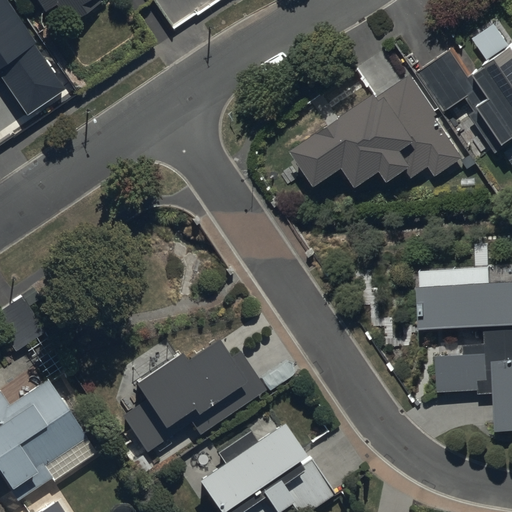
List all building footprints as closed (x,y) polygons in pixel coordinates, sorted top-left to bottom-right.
[(36,43),(15,11),(7,0),(0,0),(0,74),(27,116),(67,90),(36,43)] [(34,0),(43,12),(54,4),(62,16),(67,23),(101,1),(99,0),(34,0)] [(511,42),(469,72),(452,46),(418,69),(446,111),(466,99),(500,150),(511,142),(511,42)] [(360,184),(383,168),(392,181),(407,171),(413,180),(432,167),(438,175),(466,156),(411,74),(382,93),(363,106),(348,116),(324,132),(297,150),(319,183),(346,164),(360,184)] [(511,281),(494,282),(493,261),(419,265),(420,285),(422,329),(484,326),(485,345),(436,347),(438,391),(495,389),(498,432),(511,431),(511,281)] [(0,308),(0,332),(16,356),(43,337),(17,297),(0,308)] [(216,341),(185,362),(178,351),(132,382),(139,393),(117,408),(147,451),(189,423),(199,437),(266,391),(238,349),(226,356),(216,341)] [(86,440),(44,379),(7,403),(0,392),(0,476),(10,491),(19,504),(55,480),(46,467),(86,440)] [(218,453),(225,464),(203,478),(225,511),(286,511),(291,509),(293,511),(311,511),(336,495),(311,457),(308,459),(284,424),(258,442),(251,431),(218,453)] [(37,511),(67,511),(58,498),(37,511)]
